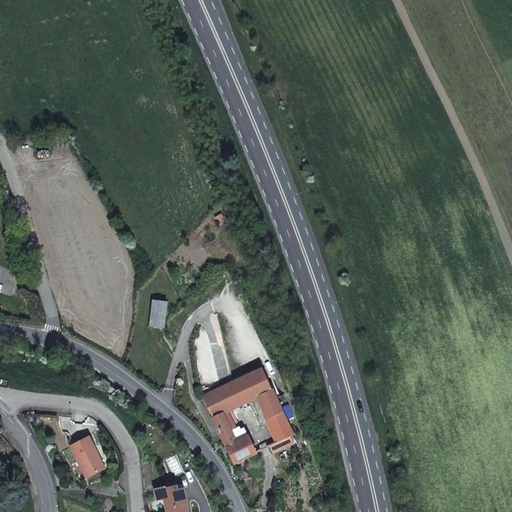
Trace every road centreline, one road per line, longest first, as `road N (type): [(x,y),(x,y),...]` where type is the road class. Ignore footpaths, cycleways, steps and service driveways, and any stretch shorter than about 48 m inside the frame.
road 1 (trunk): [(187,0),(262,170),(327,355),(369,511)]
road 2 (trunk): [(384,511),(319,276),(208,0)]
road 3 (tertiary): [(238,511),(216,464),(191,435),(109,368),(52,336)]
road 4 (residential): [(0,396),(87,404),(115,423),(132,451),(137,511)]
road 5 (unclassified): [(52,336),(0,155)]
